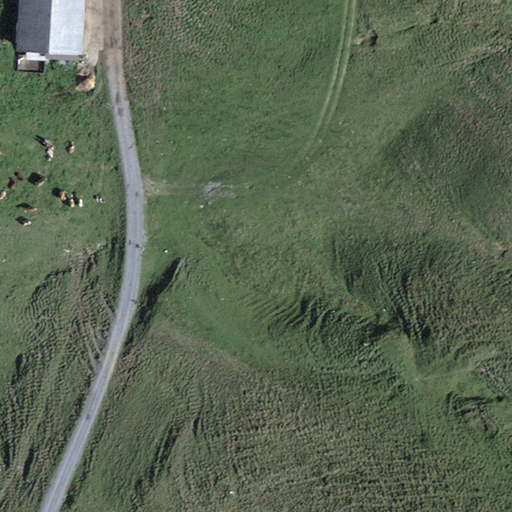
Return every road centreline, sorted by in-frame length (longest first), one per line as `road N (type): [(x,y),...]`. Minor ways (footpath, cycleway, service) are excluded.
road 1 (track): [(48,511),(117,324),(132,186)]
road 2 (track): [(232,192),(304,162),(340,85),(350,0)]
road 3 (track): [(110,0),(132,186)]
